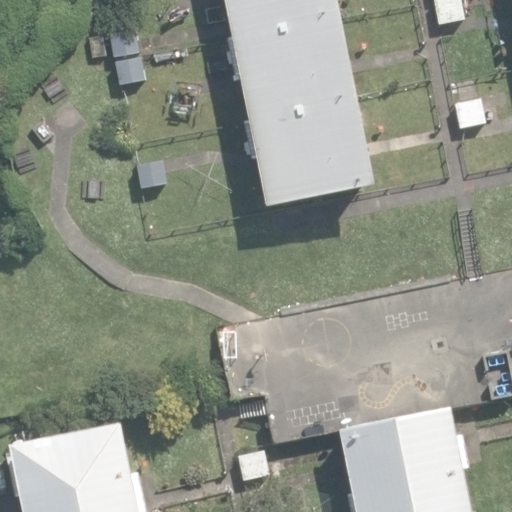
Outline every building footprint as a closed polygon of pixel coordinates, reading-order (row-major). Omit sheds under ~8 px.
[(227,0),(268,207),(378,185),(341,0),(227,0)] [(436,0),(441,24),(469,18),(464,0),(436,0)] [(111,33),(121,85),(152,79),(142,26),(111,33)] [(92,59),(112,55),(108,34),(88,38),(92,59)] [(455,102),(460,128),(489,123),(484,96),(455,102)] [(139,166),(144,193),(173,188),(168,161),(139,166)] [(332,378),(359,511),(475,511),(443,355),(332,378)] [(15,443),(28,511),(143,511),(124,421),(15,443)] [(250,507),(250,508),(279,501),(266,450),(267,449),(238,456),(250,507)]
